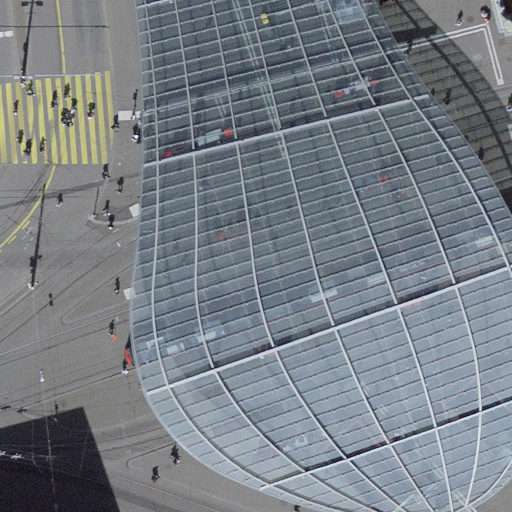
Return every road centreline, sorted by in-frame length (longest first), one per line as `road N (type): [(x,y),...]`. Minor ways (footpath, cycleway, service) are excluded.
road 1 (primary): [(15,0),(24,99),(0,187)]
road 2 (residential): [(0,488),(119,511)]
